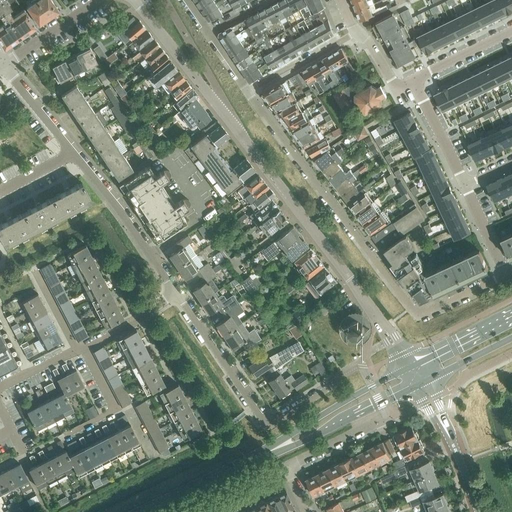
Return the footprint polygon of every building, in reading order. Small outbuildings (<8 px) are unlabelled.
[(8,10),(14,6),(18,4),(15,0),(5,0),(6,0),(0,3),(0,14),(4,12),(8,10)] [(60,11),(52,0),(29,0),(32,3),(27,6),(39,25),(60,11)] [(214,1),(215,0),(201,0),(196,3),(201,10),(214,1)] [(201,10),(205,17),(229,1),(229,0),(215,0),(214,1),(201,10)] [(241,5),(238,0),(229,0),(229,1),(234,9),(241,5)] [(283,0),(280,2),(289,20),(292,26),(298,23),(299,23),(286,0),(283,0)] [(286,0),(299,23),(304,20),(305,19),(295,0),(286,0)] [(307,5),(304,0),(295,0),(305,19),(311,16),(312,15),(309,10),(306,11),(304,7),(307,5)] [(324,9),(321,0),(306,0),(314,14),(318,12),(324,9)] [(368,0),(356,0),(352,1),(356,11),(370,6),(368,0)] [(500,0),(492,0),(491,1),(498,17),(507,13),(500,0)] [(511,3),(510,0),(500,0),(507,13),(511,10),(511,3)] [(223,15),(229,11),(234,9),(229,1),(205,17),(209,22),(223,15)] [(491,1),(483,5),(491,21),(498,17),(491,1)] [(289,20),(280,2),(273,5),(282,24),(289,20)] [(266,9),(279,34),(282,32),(285,30),(286,30),(282,24),(273,5),(266,9)] [(361,21),(383,12),(388,9),(386,5),(381,7),(372,11),(370,6),(356,11),(361,21)] [(483,5),(475,9),(482,25),(491,21),(483,5)] [(269,32),(272,37),(275,36),(278,34),(279,34),(266,9),(259,12),(266,26),(269,32)] [(328,20),(324,9),(318,12),(323,23),(331,37),(334,35),(328,20)] [(404,11),(400,13),(404,22),(409,19),(413,18),(413,17),(411,14),(408,9),(404,11)] [(475,9),(467,13),(474,29),(482,25),(475,9)] [(36,27),(26,12),(14,19),(8,10),(4,12),(10,22),(20,38),(36,27)] [(269,32),(266,26),(259,12),(253,16),(263,36),(266,41),(270,39),(267,34),(269,32)] [(325,40),(331,37),(323,23),(318,12),(314,14),(312,15),(311,16),(313,19),(314,21),(317,18),(320,25),(317,27),(325,40)] [(467,13),(458,17),(466,33),(474,29),(467,13)] [(413,40),(405,26),(401,28),(393,14),(382,19),(384,21),(373,27),(382,44),(388,41),(389,43),(388,44),(399,66),(420,55),(419,53),(422,51),(415,38),(413,40)] [(263,36),(253,16),(246,19),(247,22),(249,26),(252,30),(253,33),(255,36),(257,40),(263,36)] [(325,40),(317,27),(315,28),(311,20),(313,19),(311,16),(305,19),(304,20),(308,26),(318,44),(325,40)] [(458,17),(450,21),(458,37),(466,33),(458,17)] [(236,34),(249,26),(247,22),(246,19),(220,33),(219,36),(224,43),(236,34)] [(318,44),(308,26),(304,20),(299,23),(298,23),(300,27),(304,25),(307,32),(304,34),(311,48),(318,44)] [(131,39),(145,28),(139,21),(125,32),(131,39)] [(450,21),(442,25),(450,41),(458,37),(450,21)] [(20,38),(10,22),(0,28),(0,43),(3,48),(20,38)] [(311,48),(304,34),(301,36),(297,29),(300,27),(298,23),(292,26),(291,27),(295,34),(305,51),(311,48)] [(442,25),(434,29),(442,45),(450,41),(442,25)] [(305,51),(295,34),(291,27),(286,30),(285,30),(286,34),(289,32),(291,36),(288,37),(291,42),(298,55),(305,51)] [(434,29),(426,33),(434,49),(442,45),(434,29)] [(228,49),(245,38),(247,37),(251,35),(253,33),(252,30),(239,38),(236,34),(224,43),(228,49)] [(298,55),(291,42),(288,43),(283,35),(286,34),(285,30),(282,32),(279,34),(278,34),(292,59),(298,55)] [(135,54),(154,40),(147,31),(129,46),(135,54)] [(228,49),(232,56),(245,48),(257,40),(255,36),(253,33),(251,35),(253,39),(248,41),(247,37),(245,38),(228,49)] [(426,33),(418,37),(426,53),(434,49),(426,33)] [(278,49),(285,62),(292,59),(278,34),(275,36),(272,37),(272,38),(274,42),(278,49)] [(285,62),(278,49),(274,51),(270,44),(274,42),(272,38),(270,39),(266,41),(265,41),(269,48),(279,66),(285,62)] [(146,59),(160,48),(154,40),(135,54),(131,57),(133,60),(136,57),(140,63),(146,59)] [(254,52),(257,50),(261,47),(259,45),(257,40),(245,48),(232,56),(237,63),(254,52)] [(279,66),(269,48),(265,41),(259,45),(261,47),(262,49),(264,48),(268,54),(265,56),(268,63),(272,70),(279,66)] [(237,63),(241,70),(254,61),(264,56),(263,55),(262,49),(261,47),(257,50),(254,52),(237,63)] [(97,63),(90,49),(89,48),(76,55),(84,70),(97,63)] [(102,48),(97,50),(102,60),(107,57),(102,48)] [(145,69),(165,53),(160,48),(146,59),(140,63),(145,69)] [(342,48),(334,53),(342,67),(345,65),(349,72),(350,72),(352,75),(353,77),(357,74),(342,49),(342,48)] [(153,72),(169,60),(165,53),(145,69),(148,72),(151,70),(153,72)] [(334,53),(326,58),(340,83),(341,84),(349,79),(348,77),(347,75),(346,74),(342,76),(338,69),(342,67),(334,53)] [(84,70),(76,55),(65,60),(73,76),(84,70)] [(241,70),(246,77),(263,66),(268,63),(265,56),(264,56),(254,61),(241,70)] [(326,58),(318,62),(326,76),(329,74),(333,80),(331,82),(330,83),(332,87),(340,83),(326,58)] [(73,76),(65,60),(51,68),(59,83),(73,76)] [(156,85),(177,69),(169,60),(153,72),(148,76),(156,85)] [(511,73),(505,60),(498,63),(506,80),(511,77),(511,73)] [(318,62),(310,66),(325,91),(332,87),(330,83),(326,85),(322,78),(326,76),(318,62)] [(263,75),(272,70),(268,63),(263,66),(246,77),(250,83),(263,75)] [(498,63),(491,66),(499,83),(506,80),(498,63)] [(310,66),(301,72),(302,72),(309,85),(310,85),(314,83),(317,88),(313,90),(317,95),(320,93),(324,91),(325,91),(310,66)] [(491,66),(484,70),(492,87),(499,83),(491,66)] [(484,70),(477,73),(485,90),(492,87),(484,70)] [(168,93),(185,80),(178,71),(157,86),(161,92),(165,89),(168,93)] [(107,77),(106,75),(104,72),(98,76),(101,81),(107,77)] [(307,83),(301,73),(295,77),(299,84),(301,87),(307,83)] [(477,73),(470,77),(478,94),(485,90),(477,73)] [(110,83),(107,77),(101,81),(104,86),(110,83)] [(470,77),(463,80),(471,97),(478,94),(470,77)] [(118,79),(112,83),(122,95),(127,91),(118,79)] [(60,93),(71,86),(68,80),(55,87),(60,93)] [(183,96),(192,88),(185,80),(168,93),(164,96),(168,100),(173,96),(175,98),(181,93),(183,96)] [(463,80),(456,84),(464,101),(471,97),(463,80)] [(264,94),(263,95),(267,100),(270,104),(292,91),(286,81),(285,81),(264,93),(264,94)] [(456,84),(449,87),(457,104),(464,101),(456,84)] [(94,113),(75,85),(60,95),(79,123),(94,113)] [(381,105),(381,98),(386,96),(381,87),(377,89),(371,85),(355,94),(351,87),(343,92),(342,90),(334,95),(343,111),(350,107),(353,112),(355,112),(359,110),(365,114),(381,105)] [(113,93),(109,87),(104,90),(108,96),(113,93)] [(449,87),(442,91),(450,108),(457,104),(449,87)] [(180,109),(194,98),(197,95),(192,88),(183,96),(181,93),(175,98),(173,100),(175,102),(172,104),(177,111),(180,109)] [(292,91),(270,104),(277,112),(298,101),(293,91),(292,91)] [(442,91),(435,94),(443,111),(450,108),(442,91)] [(117,98),(113,93),(108,96),(111,102),(117,98)] [(315,97),(309,101),(311,106),(316,103),(318,102),(315,97)] [(206,114),(194,98),(180,109),(185,116),(182,118),(189,128),(195,123),(200,128),(211,120),(206,115),(206,114)] [(298,101),(277,112),(284,121),(306,109),(300,99),(298,101)] [(326,110),(319,102),(318,102),(316,103),(322,112),(326,110)] [(114,106),(110,108),(116,117),(118,121),(121,119),(119,115),(119,114),(116,110),(114,106)] [(306,109),(284,121),(291,129),(313,117),(307,108),(306,109)] [(113,142),(102,126),(107,122),(99,110),(94,113),(79,123),(98,152),(113,142)] [(411,112),(395,120),(400,130),(416,121),(411,112)] [(130,119),(127,115),(121,119),(124,123),(130,119)] [(313,117),(291,129),(292,130),(299,139),(319,127),(313,117)] [(121,119),(118,121),(126,133),(129,131),(127,127),(124,123),(121,119)] [(130,119),(124,123),(127,127),(133,123),(130,119)] [(227,161),(221,154),(215,147),(229,136),(220,124),(217,121),(205,130),(204,129),(202,131),(205,135),(191,145),(190,145),(227,193),(228,193),(228,192),(241,183),(242,185),(244,184),(257,174),(255,170),(246,158),(232,168),(226,161),(227,161)] [(416,121),(400,130),(405,139),(420,130),(416,121)] [(319,127),(299,139),(305,147),(324,136),(319,127)] [(344,133),(340,127),(332,131),(336,138),(344,133)] [(368,134),(364,127),(354,132),(358,140),(368,134)] [(138,132),(135,128),(129,131),(133,136),(138,132)] [(511,140),(506,128),(497,132),(504,148),(511,144),(511,140)] [(420,130),(405,139),(410,148),(425,139),(420,130)] [(141,137),(138,132),(133,136),(136,141),(141,137)] [(497,132),(487,136),(495,152),(504,148),(497,132)] [(355,138),(351,133),(346,136),(349,141),(355,138)] [(487,136),(478,140),(486,156),(495,152),(487,136)] [(144,142),(141,137),(136,141),(138,145),(139,145),(144,142)] [(374,144),(370,137),(365,139),(369,147),(374,144)] [(132,169),(123,156),(122,154),(127,150),(123,144),(119,138),(113,142),(98,152),(117,179),(132,169)] [(318,144),(308,150),(312,157),(313,157),(317,154),(331,147),(326,138),(317,143),(318,144)] [(425,139),(410,148),(414,156),(432,148),(430,149),(425,139)] [(478,140),(468,145),(476,161),(486,156),(478,140)] [(147,146),(144,142),(139,145),(142,150),(147,146)] [(379,152),(374,144),(369,147),(366,149),(367,152),(371,149),(374,155),(379,152)] [(138,145),(133,148),(137,154),(142,151),(142,150),(139,145),(138,145)] [(150,151),(147,146),(142,150),(142,151),(145,154),(150,151)] [(333,147),(315,161),(322,170),(339,157),(340,156),(345,152),(342,149),(337,152),(333,147)] [(432,148),(414,156),(415,157),(416,156),(420,165),(436,157),(432,148)] [(153,156),(150,151),(145,154),(148,159),(153,156)] [(339,157),(322,170),(329,179),(342,169),(343,169),(338,163),(343,160),(340,156),(339,157)] [(436,157),(420,165),(425,174),(441,167),(436,157)] [(353,174),(336,188),(338,190),(337,192),(340,195),(341,195),(342,195),(344,197),(357,187),(356,185),(353,182),(357,178),(356,177),(361,174),(362,173),(368,169),(365,165),(364,165),(353,174),(354,174),(353,174)] [(175,204),(161,183),(168,178),(169,177),(170,176),(170,175),(170,173),(170,172),(169,171),(168,170),(167,170),(165,169),(164,170),(163,170),(155,175),(149,166),(123,183),(126,189),(125,190),(135,205),(137,204),(147,219),(145,220),(155,235),(157,234),(160,240),(187,222),(180,212),(188,207),(189,206),(189,205),(190,204),(190,202),(189,201),(189,200),(188,199),(186,199),(185,198),(184,199),(182,199),(175,204)] [(441,167),(425,174),(429,183),(445,176),(441,167)] [(342,169),(329,179),(336,188),(353,174),(354,174),(353,174),(351,170),(346,173),(343,169),(342,169)] [(397,184),(391,174),(386,178),(392,188),(396,185),(397,184)] [(250,191),(264,181),(259,175),(240,188),(243,192),(248,188),(250,191)] [(445,176),(429,183),(433,193),(449,185),(445,176)] [(511,188),(506,176),(497,181),(504,197),(511,192),(511,188)] [(244,207),(249,204),(269,189),(264,181),(250,191),(252,194),(241,203),(244,207)] [(408,192),(401,181),(397,184),(396,185),(403,195),(408,192)] [(497,181),(487,185),(495,201),(504,197),(497,181)] [(91,201),(82,183),(53,198),(62,216),(91,201)] [(357,187),(344,197),(349,204),(367,191),(372,187),(369,183),(360,190),(357,187)] [(449,185),(433,193),(438,202),(454,194),(449,185)] [(261,204),(270,197),(270,198),(274,195),(269,189),(249,204),(252,207),(259,202),(261,204)] [(367,191),(349,204),(350,206),(357,214),(373,202),(372,202),(369,197),(370,197),(371,196),(367,191)] [(454,194),(438,202),(442,211),(458,204),(454,194)] [(261,222),(278,209),(270,198),(270,197),(261,204),(262,206),(254,213),(261,222)] [(62,216),(53,198),(24,213),(33,231),(62,216)] [(357,215),(356,216),(360,220),(361,219),(364,223),(380,212),(373,202),(357,214),(357,215)] [(391,220),(373,233),(375,237),(379,238),(379,239),(379,240),(379,241),(379,242),(380,243),(380,244),(381,244),(382,245),(383,245),(383,246),(384,246),(385,246),(386,246),(425,219),(416,204),(415,204),(391,220)] [(458,204),(442,211),(446,220),(462,213),(458,204)] [(259,226),(266,235),(287,219),(279,208),(278,209),(261,222),(258,224),(257,224),(247,231),(249,234),(252,231),(259,226)] [(380,212),(364,223),(367,228),(366,229),(370,234),(371,233),(372,233),(373,233),(391,220),(383,210),(382,210),(380,212)] [(33,231),(24,213),(0,225),(0,237),(4,246),(33,231)] [(462,213),(446,220),(451,230),(467,222),(462,213)] [(238,224),(247,217),(245,214),(236,220),(238,224)] [(467,222),(451,230),(455,239),(471,232),(467,222)] [(283,250),(299,238),(297,235),(298,234),(293,227),(286,231),(286,230),(280,235),(280,236),(263,249),(262,248),(259,251),(267,262),(283,250)] [(178,250),(169,256),(177,267),(191,258),(196,255),(189,244),(192,241),(188,235),(174,244),(177,249),(178,250)] [(408,253),(413,249),(407,235),(401,238),(384,251),(393,263),(390,265),(412,295),(413,294),(417,299),(418,298),(421,301),(430,296),(429,294),(432,293),(433,295),(434,294),(426,276),(425,276),(423,278),(416,267),(418,266),(420,269),(424,267),(421,263),(423,262),(416,254),(412,258),(408,253)] [(511,257),(511,235),(502,240),(510,259),(511,257)] [(283,265),(308,246),(302,239),(301,240),(299,238),(283,250),(286,253),(278,259),(283,265)] [(72,264),(90,254),(85,245),(67,255),(72,264)] [(323,266),(309,248),(293,261),(306,279),(323,266)] [(217,264),(226,259),(221,251),(212,256),(217,264)] [(489,270),(480,251),(466,257),(475,276),(489,270)] [(77,274),(95,264),(90,254),(72,264),(77,274)] [(191,258),(177,267),(185,279),(197,271),(200,277),(209,270),(212,269),(208,263),(204,265),(196,255),(191,258)] [(475,276),(466,257),(453,264),(461,282),(475,276)] [(55,273),(50,263),(39,269),(44,278),(55,273)] [(81,283),(100,273),(95,264),(77,274),(81,283)] [(461,282),(453,264),(437,271),(445,289),(461,282)] [(335,282),(324,267),(306,282),(317,296),(335,282)] [(205,283),(193,291),(201,303),(215,293),(207,282),(216,275),(212,269),(209,270),(200,277),(205,283)] [(445,289),(437,271),(426,276),(434,294),(445,289)] [(60,282),(55,273),(44,278),(49,288),(60,282)] [(86,291),(104,282),(100,273),(81,283),(86,291)] [(249,276),(240,283),(249,295),(258,288),(257,286),(252,280),(249,276)] [(256,277),(252,280),(257,286),(260,283),(256,277)] [(64,291),(60,282),(49,288),(54,297),(64,291)] [(90,300),(109,291),(104,282),(86,291),(90,300)] [(69,300),(64,291),(54,297),(58,306),(69,300)] [(95,309),(114,300),(109,291),(90,300),(95,309)] [(215,293),(201,303),(209,314),(220,306),(223,312),(225,314),(239,304),(238,302),(234,297),(230,300),(228,301),(225,297),(222,297),(220,298),(216,292),(215,293)] [(43,303),(38,294),(20,303),(25,313),(43,303)] [(74,309),(69,300),(58,306),(63,315),(74,309)] [(100,319),(119,309),(114,300),(95,309),(100,319)] [(47,313),(43,303),(25,313),(30,322),(47,313)] [(227,318),(216,325),(223,336),(242,323),(237,315),(244,310),(239,304),(225,314),(227,318)] [(300,307),(282,322),(287,327),(305,314),(300,307)] [(78,318),(74,309),(63,315),(67,324),(78,318)] [(105,328),(123,319),(119,309),(100,319),(105,328)] [(34,331),(52,321),(47,313),(30,322),(34,331)] [(366,329),(366,325),(365,322),(363,320),(359,318),(356,317),(351,319),(347,322),(346,325),(345,329),(347,333),(348,335),(351,338),(354,339),(358,339),(361,337),(364,335),(366,332),(366,329)] [(83,327),(78,318),(67,324),(72,333),(83,327)] [(39,340),(57,331),(52,321),(34,331),(39,340)] [(242,323),(223,336),(224,337),(232,349),(241,342),(245,349),(260,339),(254,329),(249,333),(243,324),(242,323)] [(88,337),(83,327),(72,333),(77,342),(88,337)] [(142,339),(137,329),(118,339),(123,349),(142,339)] [(61,340),(57,331),(39,340),(44,349),(61,340)] [(0,350),(8,346),(9,346),(11,343),(10,342),(6,342),(3,338),(0,339),(0,350)] [(127,358),(146,348),(142,339),(123,349),(127,358)] [(248,366),(255,376),(265,369),(269,374),(276,369),(303,351),(297,342),(295,344),(288,348),(287,346),(278,352),(279,353),(269,358),(264,361),(262,357),(248,366)] [(0,361),(13,356),(15,354),(15,352),(14,350),(11,351),(8,346),(0,350),(0,361)] [(109,356),(104,346),(93,352),(98,362),(109,356)] [(132,367),(151,358),(146,348),(127,358),(132,367)] [(0,374),(18,365),(20,362),(20,361),(18,360),(15,361),(13,356),(0,361),(0,374)] [(113,365),(109,356),(98,362),(103,371),(113,365)] [(137,376),(155,367),(151,358),(132,367),(137,376)] [(326,372),(320,362),(315,365),(321,375),(326,372)] [(118,375),(113,365),(103,371),(107,380),(118,375)] [(141,385),(160,376),(155,367),(137,376),(141,385)] [(296,390),(308,382),(303,375),(296,379),(292,374),(284,380),(276,369),(269,374),(272,379),(268,381),(279,397),(290,389),(294,387),(296,390)] [(85,388),(76,370),(67,375),(76,393),(85,388)] [(76,393),(67,375),(57,380),(64,392),(66,397),(76,393)] [(122,384),(118,375),(107,380),(112,389),(122,384)] [(146,395),(165,385),(160,376),(141,385),(146,395)] [(127,393),(122,384),(112,389),(116,398),(127,393)] [(183,394),(178,384),(160,393),(165,403),(183,394)] [(73,411),(66,397),(64,392),(54,397),(64,416),(73,411)] [(132,402),(127,393),(116,398),(121,407),(132,402)] [(169,412),(188,403),(183,394),(165,403),(169,412)] [(64,416),(54,397),(45,402),(55,421),(64,416)] [(150,410),(145,401),(135,406),(140,416),(150,410)] [(55,421),(45,402),(36,407),(45,425),(55,421)] [(174,421),(192,411),(188,403),(169,412),(174,421)] [(87,408),(91,417),(98,414),(95,405),(87,408)] [(45,425),(36,407),(27,411),(36,430),(45,425)] [(155,419),(150,410),(140,416),(144,425),(155,419)] [(197,421),(192,411),(174,421),(179,430),(197,421)] [(159,428),(155,419),(144,425),(149,434),(159,428)] [(183,440),(202,430),(197,421),(179,430),(183,440)] [(141,446),(130,425),(122,429),(133,450),(141,446)] [(393,436),(399,448),(418,439),(418,438),(419,437),(417,432),(415,432),(412,426),(393,436)] [(164,438),(159,428),(149,434),(154,443),(164,438)] [(133,450),(122,429),(114,433),(125,454),(133,450)] [(125,454),(114,433),(107,437),(118,458),(125,454)] [(118,458),(107,437),(99,441),(110,462),(118,458)] [(169,447),(164,438),(154,443),(158,452),(169,447)] [(395,450),(389,439),(383,442),(389,453),(395,450)] [(399,448),(406,461),(424,451),(421,445),(423,445),(420,439),(419,440),(418,439),(399,448)] [(110,462),(99,441),(92,445),(103,465),(110,462)] [(373,447),(380,463),(391,458),(389,453),(383,442),(382,442),(380,442),(378,443),(377,445),(373,447)] [(103,465),(92,445),(84,449),(95,469),(103,465)] [(66,474),(56,456),(51,446),(47,448),(50,453),(51,453),(53,457),(47,460),(57,479),(66,474)] [(362,452),(370,468),(380,463),(373,447),(371,448),(370,448),(367,449),(366,450),(362,452)] [(95,469),(84,449),(76,452),(87,473),(95,469)] [(75,469),(68,456),(69,456),(66,451),(56,456),(66,474),(75,469)] [(76,452),(69,456),(68,456),(75,469),(79,477),(87,473),(76,452)] [(351,458),(359,474),(370,468),(362,452),(357,455),(355,455),(353,456),(352,457),(351,458)] [(146,454),(138,458),(141,464),(149,460),(146,454)] [(340,463),(347,479),(359,474),(351,458),(348,459),(346,459),(344,460),(343,462),(340,463)] [(406,465),(404,462),(402,459),(393,463),(397,470),(406,465)] [(57,479),(47,460),(38,465),(48,484),(57,479)] [(411,468),(416,479),(434,472),(434,471),(434,470),(433,466),(431,465),(429,461),(411,468)] [(29,481),(20,463),(10,468),(19,486),(29,481)] [(328,469),(336,485),(347,479),(340,463),(338,464),(336,464),(334,465),(333,467),(328,469)] [(48,484),(38,465),(29,470),(38,488),(48,484)] [(397,477),(410,471),(407,465),(406,465),(397,470),(395,471),(397,477)] [(19,486),(10,468),(1,473),(10,491),(19,486)] [(317,474),(325,490),(336,485),(328,469),(324,471),(322,471),(320,472),(319,474),(317,474)] [(416,479),(420,491),(439,483),(437,478),(438,477),(436,473),(435,473),(434,472),(416,479)] [(10,491),(1,473),(0,473),(0,493),(1,495),(10,491)] [(307,480),(314,496),(325,490),(317,474),(313,477),(311,476),(309,478),(308,479),(307,480)] [(377,499),(372,487),(362,492),(367,503),(377,499)] [(276,496),(283,511),(288,511),(287,509),(293,507),(286,491),(285,492),(285,491),(284,491),(282,491),(280,492),(279,494),(278,494),(279,495),(276,496)] [(420,497),(418,491),(405,496),(408,502),(410,501),(420,497)] [(425,501),(429,511),(447,505),(447,504),(447,503),(446,499),(445,498),(443,494),(425,501)] [(271,511),(283,511),(276,496),(273,498),(273,497),(272,497),(270,497),(268,498),(267,500),(266,500),(267,501),(266,501),(271,511)] [(423,503),(421,497),(420,497),(410,501),(413,507),(423,503)] [(256,506),(259,511),(271,511),(266,501),(265,501),(262,501),(260,502),(259,504),(256,506)] [(328,508),(329,511),(343,511),(339,502),(328,508)]
